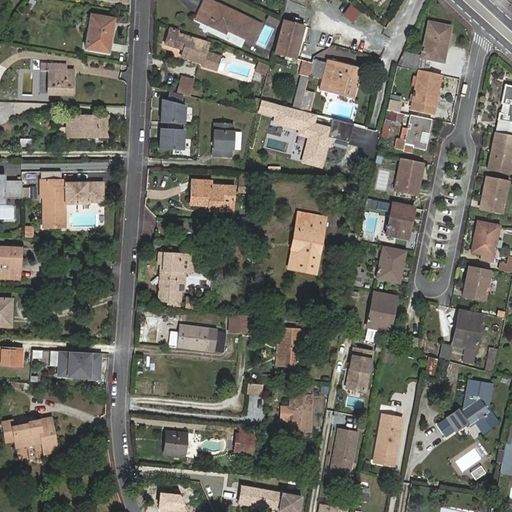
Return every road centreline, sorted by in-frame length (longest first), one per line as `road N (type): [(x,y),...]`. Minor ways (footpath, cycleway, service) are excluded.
road 1 (residential): [(134,511),(117,435),(145,0)]
road 2 (residential): [(461,129),(446,144),(421,284),(445,282),(471,148)]
road 3 (residential): [(419,0),(389,54),(370,128)]
